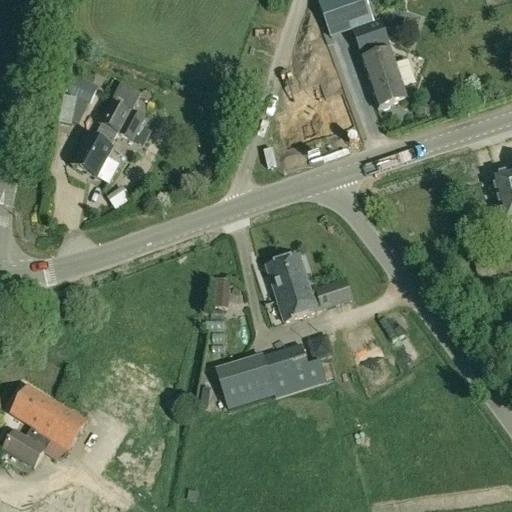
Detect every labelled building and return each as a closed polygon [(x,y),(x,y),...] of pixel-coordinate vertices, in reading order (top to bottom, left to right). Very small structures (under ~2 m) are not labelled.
[(363,0),(316,0),(330,41),(352,34),(373,26),(373,25),(363,0)] [(408,102),(390,52),(380,23),(373,25),(373,26),(352,34),(361,60),(364,59),(365,61),(361,63),(378,113),(408,102)] [(97,91),(76,81),(75,82),(72,81),(66,94),(69,96),(69,97),(90,106),(97,91)] [(319,89),(303,94),(318,138),(350,128),(341,97),(323,103),(319,89)] [(94,142),(89,139),(73,168),(96,181),(112,152),(111,151),(118,138),(133,146),(145,122),(134,116),(141,104),(118,92),(99,127),(102,129),(95,142),(94,142)] [(286,149),(318,138),(303,94),(288,99),(293,113),(276,118),(286,149)] [(212,129),(227,135),(235,114),(220,108),(212,129)] [(511,174),(492,180),(505,226),(511,224),(511,174)] [(478,280),(497,276),(493,252),(473,255),(478,280)] [(346,282),(310,293),(299,259),(266,269),(284,326),(317,315),(353,304),(346,282)] [(406,312),(395,318),(417,361),(428,355),(406,312)] [(307,344),(313,363),(333,357),(327,338),(307,344)] [(328,385),(321,362),(308,366),(302,346),(216,373),(230,416),(328,385)] [(99,397),(155,431),(178,393),(122,359),(99,397)] [(45,452),(51,443),(69,454),(87,425),(55,405),(54,406),(28,389),(10,418),(31,431),(26,440),(15,433),(2,453),(34,473),(47,453),(45,452)] [(131,430),(118,476),(144,484),(158,438),(131,430)]
